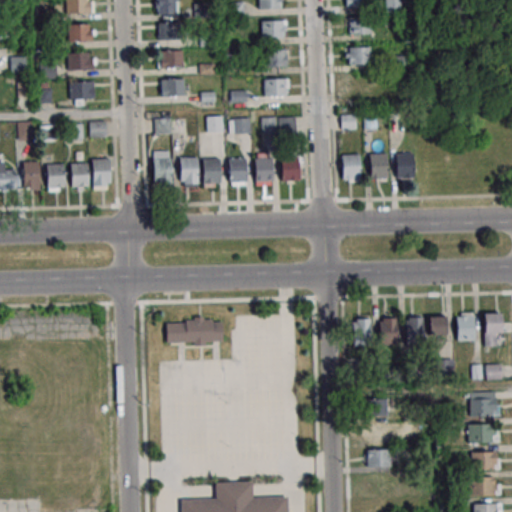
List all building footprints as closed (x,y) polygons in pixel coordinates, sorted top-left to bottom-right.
[(92,0),(65,0),(66,13),(93,13),(92,0)] [(177,0),(154,0),(154,14),(178,14),(177,0)] [(280,9),(280,0),(258,0),(258,9),(280,9)] [(370,34),(370,18),(344,18),(345,34),(370,34)] [(261,20),(261,38),(285,38),(285,20),(261,20)] [(157,23),(157,40),(178,40),(178,23),(157,23)] [(67,41),(91,41),(91,24),(67,24),(67,41)] [(344,46),(344,65),(370,65),(370,46),(344,46)] [(182,50),(159,50),(159,67),(182,67),(182,50)] [(264,50),(264,67),(286,67),(286,50),(264,50)] [(66,69),(93,69),(93,52),(66,52),(66,69)] [(403,56),(392,56),(392,64),(403,64),(403,56)] [(10,57),(10,72),(25,72),(25,57),(10,57)] [(38,78),(55,78),(55,61),(38,61),(38,78)] [(344,77),(344,95),(370,94),(370,77),(344,77)] [(288,78),(263,78),(263,97),(288,97),(288,78)] [(160,96),(184,96),(184,79),(160,79),(160,96)] [(93,82),(68,82),(68,105),(83,105),(83,100),(93,100),(93,82)] [(340,129),(354,129),(354,114),(340,114),(340,129)] [(375,128),(375,114),(363,114),(363,129),(375,128)] [(206,131),(222,131),(222,116),(206,116),(206,131)] [(153,118),(153,134),(170,134),(170,118),(153,118)] [(228,118),(228,133),(250,133),(250,118),(228,118)] [(17,139),(32,139),(31,121),(17,122),(17,139)] [(105,137),(105,122),(89,122),(89,137),(105,137)] [(41,139),(54,140),(55,124),(42,123),(41,139)] [(82,138),(82,124),(68,124),(68,138),(82,138)] [(171,183),(170,150),(152,150),(152,184),(171,183)] [(387,179),(387,153),(369,153),(369,179),(387,179)] [(395,153),(395,179),(413,179),(413,153),(395,153)] [(359,182),(359,154),(341,154),(341,182),(359,182)] [(254,185),(272,185),(272,156),(254,156),(254,185)] [(197,157),(179,157),(179,186),(197,186),(197,157)] [(92,188),(109,188),(109,158),(92,158),(92,188)] [(220,158),(201,158),(201,186),(220,186),(220,158)] [(228,158),(228,185),(246,185),(246,158),(228,158)] [(298,158),(280,158),(280,181),(298,181),(298,158)] [(3,161),(0,161),(0,189),(15,190),(15,171),(3,171),(3,161)] [(22,161),(22,190),(38,190),(38,161),(22,161)] [(63,163),(46,163),(46,190),(63,190),(63,163)] [(71,189),(88,189),(88,163),(71,163),(71,189)] [(473,340),(473,312),(455,312),(455,340),(473,340)] [(483,315),(501,314),(501,333),(484,333),(483,315)] [(423,316),(405,316),(405,341),(423,341),(423,316)] [(379,317),(379,343),(397,343),(397,317),(379,317)] [(429,318),(446,317),(447,336),(429,336),(429,318)] [(354,344),(370,344),(370,318),(354,318),(354,344)] [(165,344),(221,344),(221,320),(165,320),(165,344)] [(501,379),(500,364),(485,364),(485,379),(501,379)] [(480,365),(471,365),(471,378),(480,378),(480,365)] [(497,416),(497,392),(469,392),(469,416),(497,416)] [(387,416),(387,398),(365,398),(365,416),(387,416)] [(401,437),(420,437),(420,422),(401,422),(401,437)] [(389,423),(365,423),(365,441),(389,441),(389,423)] [(498,424),(466,424),(466,442),(498,442),(498,424)] [(390,449),(365,449),(365,467),(390,467),(390,449)] [(470,453),(496,452),(496,470),(470,470),(470,453)] [(384,474),(368,474),(368,494),(384,494),(384,474)] [(469,478),(495,477),(495,495),(469,496),(469,478)] [(287,511),(287,497),(251,497),(251,482),(215,483),(215,499),(180,499),(180,511),(287,511)] [(472,511),(498,511),(499,503),(472,503),(472,511)]
